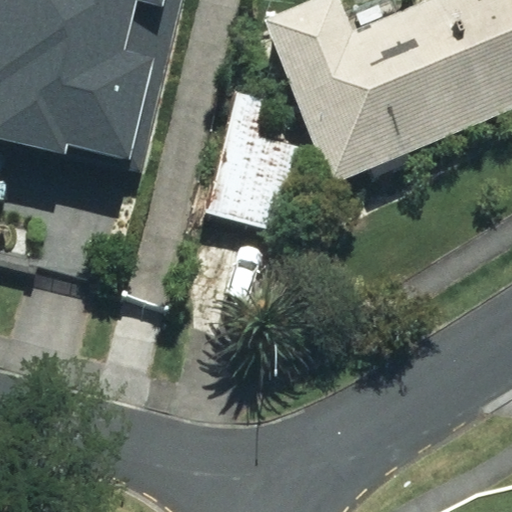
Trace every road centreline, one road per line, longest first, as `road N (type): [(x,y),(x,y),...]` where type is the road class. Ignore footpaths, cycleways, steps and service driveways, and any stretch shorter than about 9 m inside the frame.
road 1 (residential): [(0,420),(280,497)]
road 2 (residential): [(511,340),(358,434),(280,497)]
